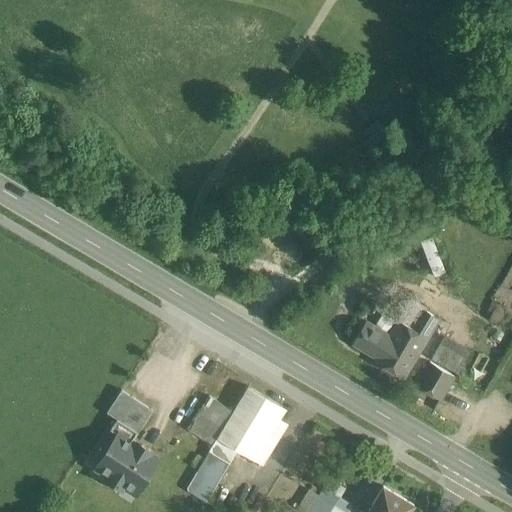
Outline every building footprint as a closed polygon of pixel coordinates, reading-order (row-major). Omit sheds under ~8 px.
[(360,131),(374,151),(392,138),(378,118),(360,131)] [(423,246),(433,276),(446,271),(436,241),(423,246)] [(433,316),(426,311),(419,322),(418,322),(418,324),(419,325),(420,322),(427,326),(433,316)] [(415,331),(399,321),(390,337),(366,323),(353,345),(377,359),(375,362),(403,378),(432,329),(427,326),(420,322),(419,325),(415,331)] [(460,374),(472,348),(443,335),(431,360),(460,374)] [(454,377),(430,362),(416,386),(440,401),(454,377)] [(233,412),(217,438),(218,439),(237,451),(251,459),(276,418),(282,408),(248,387),(233,412)] [(153,411),(121,391),(107,413),(117,420),(117,419),(138,433),(153,411)] [(233,412),(209,397),(189,430),(214,446),(218,439),(217,438),(233,412)] [(276,418),(251,459),(262,466),(287,425),(276,418)] [(150,453),(137,445),(136,446),(132,443),(138,433),(117,419),(117,420),(110,430),(118,436),(97,469),(108,476),(106,480),(122,490),(124,487),(136,494),(158,460),(149,454),(150,453)] [(214,446),(187,490),(206,502),(237,451),(218,439),(214,446)] [(409,511),(414,505),(383,486),(367,511),(409,511)] [(323,499),(315,511),(331,511),(335,506),(323,499)]
